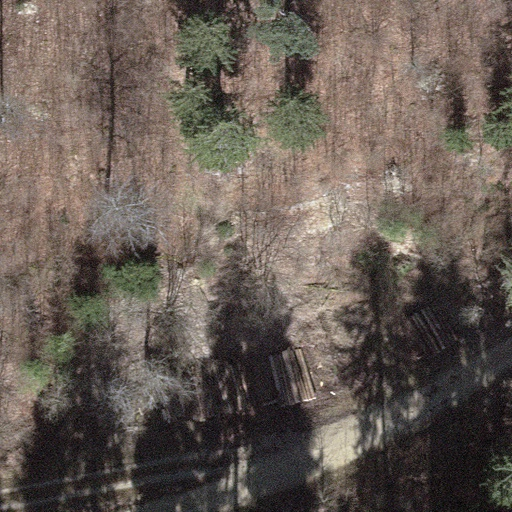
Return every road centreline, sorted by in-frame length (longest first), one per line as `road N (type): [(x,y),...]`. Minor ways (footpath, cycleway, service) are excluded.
road 1 (track): [(334,468),(133,478),(0,496)]
road 2 (track): [(189,511),(334,468),(496,395)]
